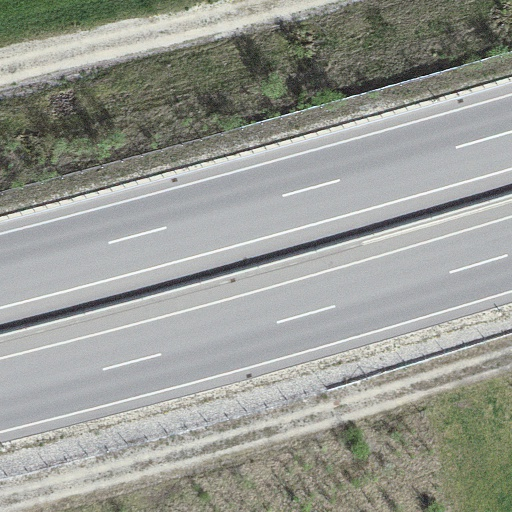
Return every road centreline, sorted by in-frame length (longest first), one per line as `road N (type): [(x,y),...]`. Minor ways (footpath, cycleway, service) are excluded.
road 1 (motorway): [(0,394),(511,253)]
road 2 (motorway): [(511,130),(0,267)]
